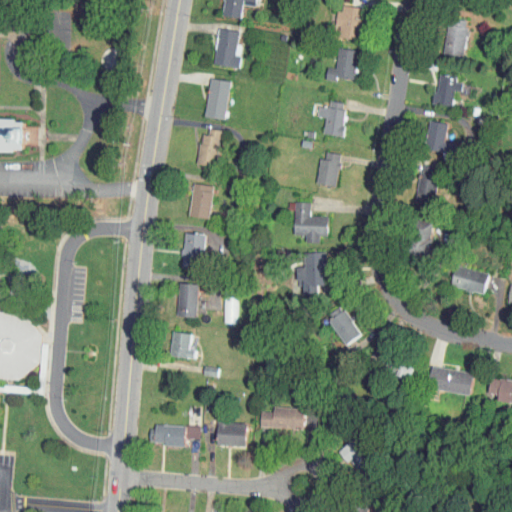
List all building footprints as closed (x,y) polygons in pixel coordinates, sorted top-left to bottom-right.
[(213,0),(212,9),(231,13),(233,0),(213,0)] [(327,31),(354,33),(356,3),(328,1),(327,31)] [(454,51),(459,19),(442,16),(436,48),(454,51)] [(204,58),(231,62),(232,51),(226,50),(229,26),(209,23),(204,58)] [(327,62),(318,61),(317,72),(345,75),(348,45),(329,42),(327,62)] [(453,85),(455,74),(429,70),(425,98),(443,101),(446,84),(453,85)] [(196,112),(217,114),(220,75),(200,73),(196,112)] [(319,102),(309,101),(308,111),(316,111),(314,128),(333,130),(336,97),(320,95),(319,102)] [(0,114),(0,146),(20,148),(22,115),(0,114)] [(447,146),(447,138),(437,138),(438,117),(420,116),(419,145),(447,146)] [(208,160),(211,124),(194,123),(190,159),(208,160)] [(331,148),(313,146),(309,178),(327,180),(331,148)] [(425,200),(431,159),(412,156),(406,197),(425,200)] [(201,213),(204,179),(183,178),(180,211),(201,213)] [(297,237),(310,237),(310,230),(319,230),(318,210),(301,211),(300,196),(279,197),(279,204),(285,204),(286,229),(296,228),(297,237)] [(173,260),(193,261),(195,227),(175,226),(173,260)] [(316,245),(294,245),(295,260),(287,260),(288,280),(295,279),(295,287),(309,287),(309,278),(317,278),(316,245)] [(443,281),(477,285),(479,265),(445,261),(443,281)] [(168,309),(188,310),(189,276),(170,276),(168,309)] [(337,338),(352,328),(332,299),(318,309),(337,338)] [(0,312),(25,314),(43,334),(41,362),(21,380),(0,379),(0,312)] [(183,326),(162,325),(162,350),(186,351),(187,338),(182,338),(183,326)] [(404,368),(403,354),(383,355),(384,368),(404,368)] [(418,381),(461,388),(465,367),(422,360),(418,381)] [(479,386),(489,388),(489,394),(511,397),(511,375),(481,371),(479,386)] [(294,422),(295,401),(263,400),(263,405),(250,404),(250,421),(294,422)] [(238,416),(209,415),(208,438),(237,439),(238,416)] [(177,438),(177,419),(146,418),(146,437),(177,438)] [(346,468),(360,457),(342,433),(328,444),(346,468)]
